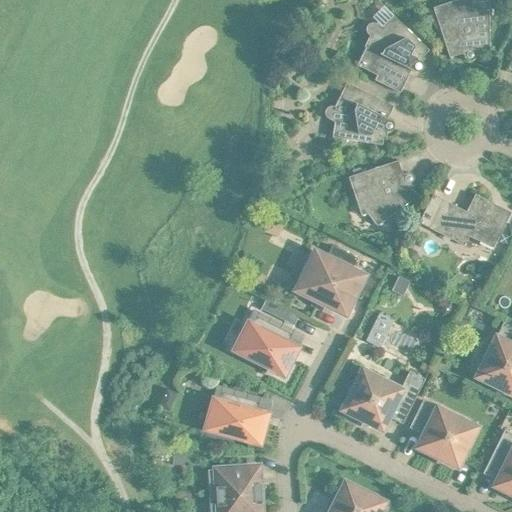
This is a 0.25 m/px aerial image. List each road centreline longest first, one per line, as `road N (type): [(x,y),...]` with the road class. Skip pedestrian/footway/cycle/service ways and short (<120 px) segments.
road 1 (residential): [(485,511),(291,420)]
road 2 (residential): [(485,133),(474,147),(452,152),(435,145),(423,124),(440,92),(461,88),(481,100)]
